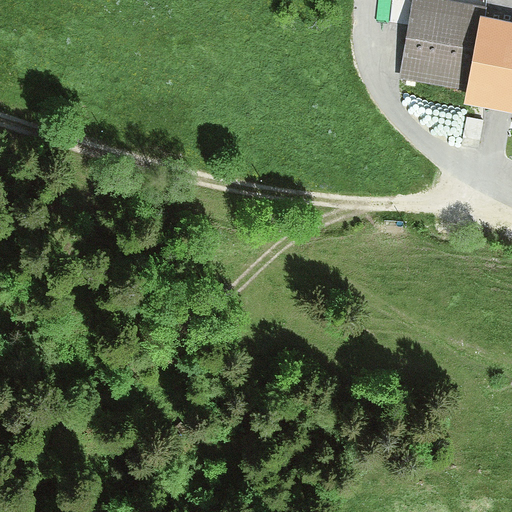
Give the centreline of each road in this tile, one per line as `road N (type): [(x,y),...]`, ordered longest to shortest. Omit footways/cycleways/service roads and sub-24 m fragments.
road 1 (track): [(479,189),(411,207),(261,195),(0,123)]
road 2 (track): [(364,203),(280,248),(192,339)]
